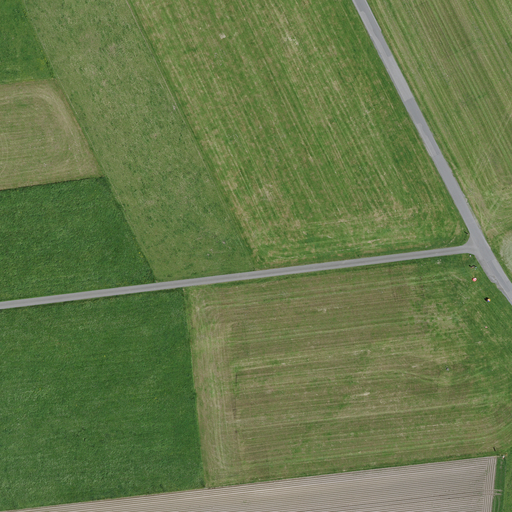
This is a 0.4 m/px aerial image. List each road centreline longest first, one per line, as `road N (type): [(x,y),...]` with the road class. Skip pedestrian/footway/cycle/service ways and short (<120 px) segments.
road 1 (unclassified): [(0,308),(491,250)]
road 2 (unclassified): [(362,0),(491,250)]
